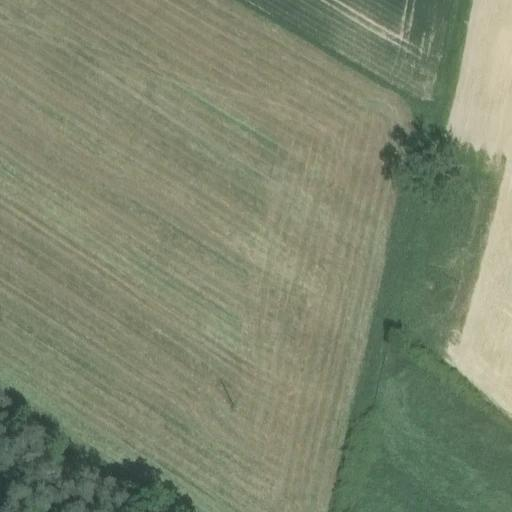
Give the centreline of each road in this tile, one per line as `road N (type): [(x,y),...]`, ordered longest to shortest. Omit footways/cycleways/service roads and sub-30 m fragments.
road 1 (track): [(469,0),(340,511)]
road 2 (track): [(152,511),(0,416)]
